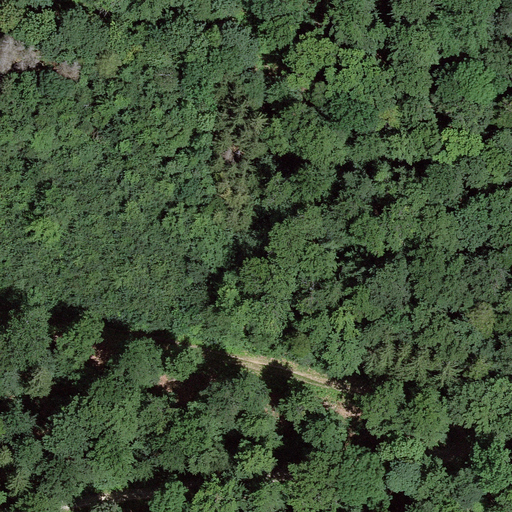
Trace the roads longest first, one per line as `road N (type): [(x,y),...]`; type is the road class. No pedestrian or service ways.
road 1 (track): [(498,450),(414,404),(235,358),(0,315)]
road 2 (track): [(511,78),(48,0)]
road 3 (track): [(34,511),(498,450)]
